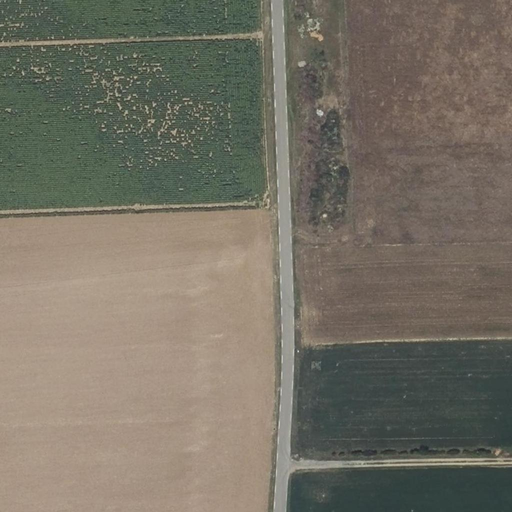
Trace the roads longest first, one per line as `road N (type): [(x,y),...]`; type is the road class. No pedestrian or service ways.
road 1 (unclassified): [(280,511),(288,343),(278,0)]
road 2 (track): [(283,465),(511,461)]
